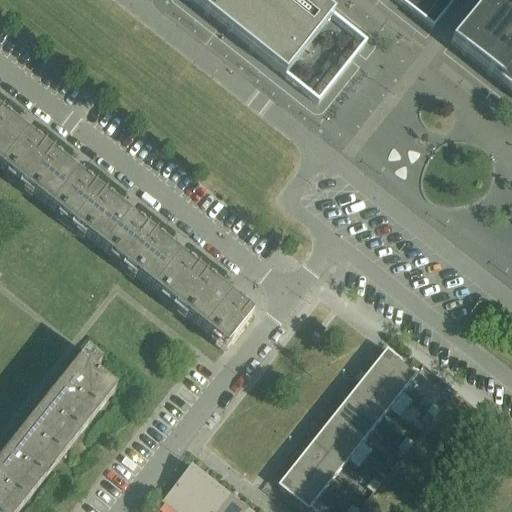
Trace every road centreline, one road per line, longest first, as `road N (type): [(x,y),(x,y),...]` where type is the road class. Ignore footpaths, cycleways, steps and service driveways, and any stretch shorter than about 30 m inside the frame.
road 1 (residential): [(291,298),(0,68)]
road 2 (residential): [(120,511),(291,298)]
road 3 (residential): [(311,145),(511,303)]
road 4 (residential): [(127,0),(311,145)]
road 5 (residential): [(334,243),(511,385)]
road 6 (residential): [(311,145),(288,203),(334,243)]
